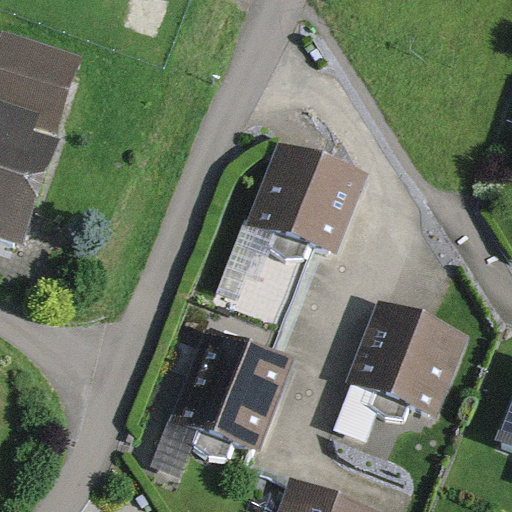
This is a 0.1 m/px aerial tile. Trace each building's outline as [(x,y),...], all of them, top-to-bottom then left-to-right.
[(82,68),(3,42),(0,51),(0,129),(56,147),(82,68)] [(0,131),(0,256),(25,265),(63,153),(0,131)] [(284,148),(248,235),(332,269),(368,183),(284,148)] [(380,307),(346,389),(431,424),(464,341),(380,307)] [(208,335),(172,422),(255,457),(292,370),(208,335)] [(511,407),(495,450),(511,456),(511,407)] [(341,511),(289,491),(280,511),(341,511)]
